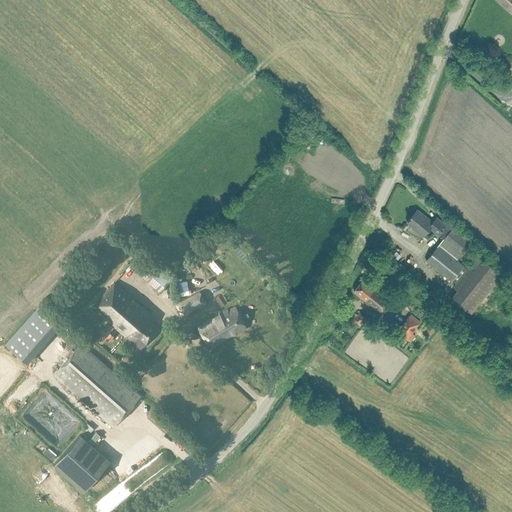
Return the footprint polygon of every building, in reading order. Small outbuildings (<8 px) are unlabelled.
[(511,0),(499,0),(511,11),(511,0)] [(407,222),(424,235),(430,227),(444,238),(426,260),(451,280),(455,283),(453,286),(457,289),(451,296),(471,313),(502,273),(479,253),(468,268),(464,264),(457,260),(474,239),(455,224),(456,223),(448,216),(444,222),(437,217),(433,221),(417,209),(407,222)] [(399,245),(393,255),(398,258),(404,248),(399,245)] [(138,254),(128,265),(159,293),(174,277),(155,260),(150,265),(138,254)] [(365,278),(354,291),(366,300),(364,302),(382,315),(395,299),(372,281),(371,283),(365,278)] [(92,307),(140,349),(158,329),(147,319),(151,315),(114,282),(92,307)] [(199,308),(205,305),(199,292),(179,303),(185,314),(198,306),(199,308)] [(59,327),(37,307),(4,345),(26,364),(59,327)] [(209,348),(246,327),(235,308),(230,311),(231,312),(229,313),(227,310),(197,327),(209,348)] [(360,311),(353,319),(360,325),(367,316),(360,311)] [(411,314),(397,331),(407,339),(420,322),(411,314)] [(140,397),(80,344),(53,375),(113,427),(140,397)] [(148,395),(142,403),(145,406),(152,398),(148,395)] [(83,492),(109,462),(79,435),(53,465),(83,492)]
